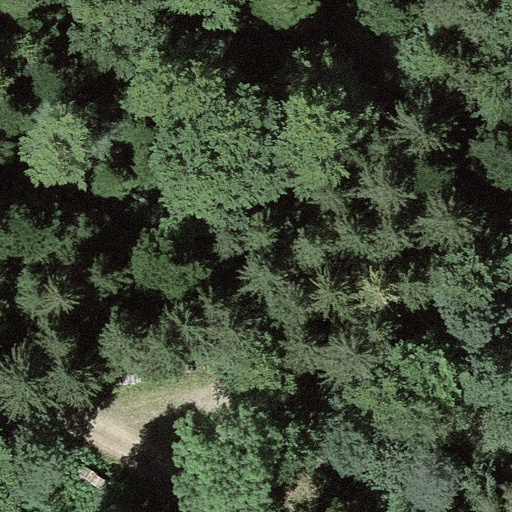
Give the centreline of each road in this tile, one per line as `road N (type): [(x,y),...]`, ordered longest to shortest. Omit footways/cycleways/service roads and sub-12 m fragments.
road 1 (track): [(18,36),(188,27),(296,34),(405,67),(511,181)]
road 2 (track): [(511,432),(339,393),(233,389),(96,420)]
road 3 (track): [(215,511),(96,420),(0,414)]
